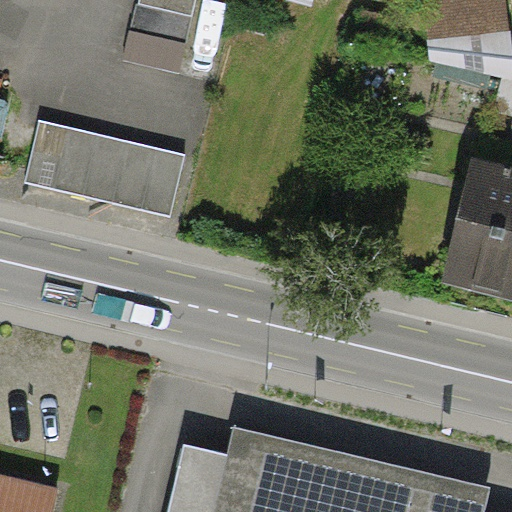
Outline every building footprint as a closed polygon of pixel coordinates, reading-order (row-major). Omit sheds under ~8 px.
[(144,0),(128,69),(212,89),(233,0),(144,0)] [(511,0),(433,0),(436,79),(511,76),(511,0)] [(195,156),(48,123),(34,186),(181,218),(195,156)] [(511,148),(488,143),(454,281),(511,295),(511,148)] [(511,494),(247,432),(228,511),(511,511),(511,508),(511,494)] [(63,511),(68,493),(0,477),(0,511),(63,511)]
